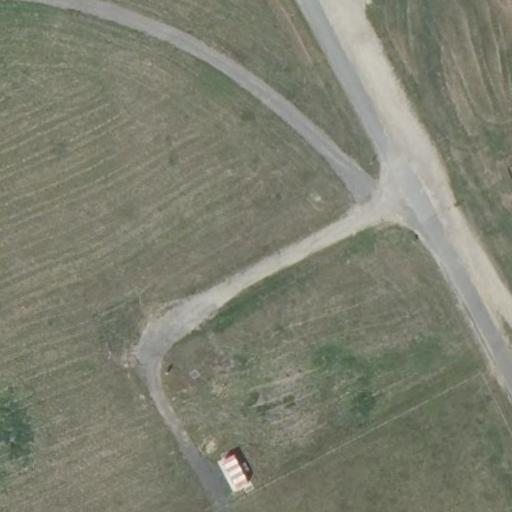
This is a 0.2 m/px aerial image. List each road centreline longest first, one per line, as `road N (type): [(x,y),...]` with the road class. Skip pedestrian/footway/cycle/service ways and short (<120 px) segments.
road 1 (track): [(225,511),(151,378),(153,345),(169,323),(413,197),(457,213),(511,304)]
road 2 (track): [(58,0),(153,24),(289,108),(375,188),(406,198)]
